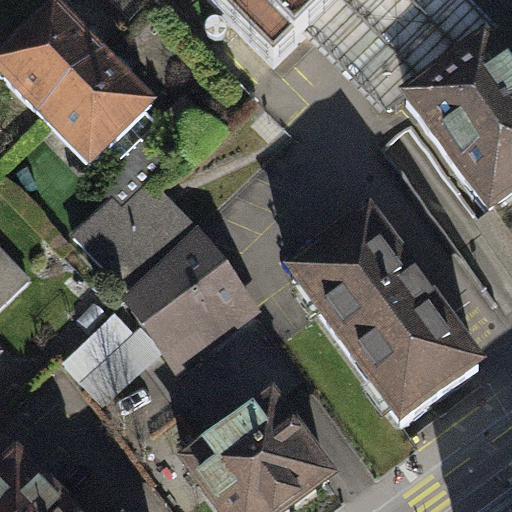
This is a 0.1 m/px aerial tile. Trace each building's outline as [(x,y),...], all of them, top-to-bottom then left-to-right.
[(204,0),(273,68),(309,37),(345,0),(204,0)] [(454,0),(345,0),(309,37),(390,120),(404,108),(493,48),(500,40),(454,0)] [(0,56),(0,73),(42,118),(104,60),(53,6),(22,35),(0,56)] [(511,76),(493,48),(404,108),(511,265),(511,76)] [(150,109),(104,60),(42,118),(88,167),(150,109)] [(114,198),(75,236),(135,287),(201,229),(153,182),(126,207),(114,198)] [(289,280),(401,430),(480,373),(367,222),(289,280)] [(135,287),(120,300),(183,364),(251,314),(201,229),(135,287)] [(0,248),(0,311),(32,281),(0,248)] [(103,405),(163,359),(134,334),(118,316),(68,364),(103,405)] [(268,405),(186,461),(222,511),(291,511),(330,479),(268,405)] [(63,511),(18,465),(0,482),(0,511),(63,511)]
